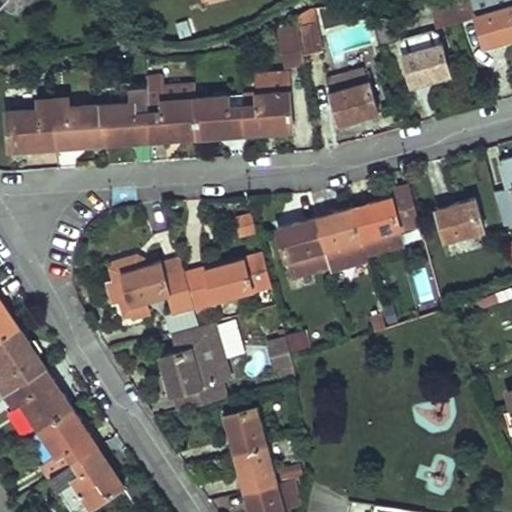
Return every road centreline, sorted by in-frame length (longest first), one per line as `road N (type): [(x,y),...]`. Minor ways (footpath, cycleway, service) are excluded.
road 1 (residential): [(28,195),(88,179),(314,166),(511,118)]
road 2 (residential): [(190,511),(39,284),(28,195)]
